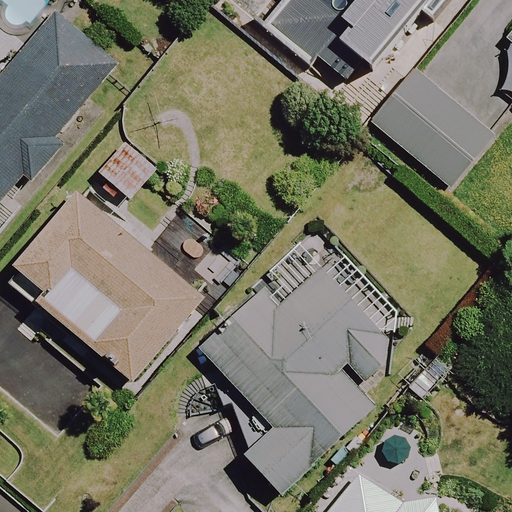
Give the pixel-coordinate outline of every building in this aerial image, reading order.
[(421,0),(423,1),(424,0),(437,0),(452,12),(462,0),(421,0)] [(0,212),(60,144),(54,139),(114,71),(52,16),(0,75),(0,212)] [(511,23),(501,38),(511,47),(511,57),(487,87),(511,108),(511,23)] [(370,39),(324,91),(442,196),(488,144),(370,39)] [(156,176),(127,147),(94,180),(123,209),(156,176)] [(200,304),(74,194),(1,277),(128,387),(200,304)] [(352,388),(388,349),(381,342),(402,320),(303,228),(247,289),(255,297),(232,323),(237,328),(200,368),(270,433),(241,464),(282,501),(371,406),(352,388)] [(214,308),(243,274),(208,244),(179,278),(214,308)] [(432,511),(430,501),(398,508),(352,478),(325,511),(432,511)]
